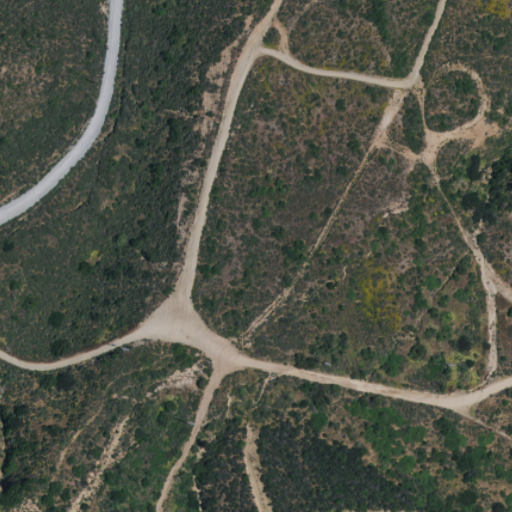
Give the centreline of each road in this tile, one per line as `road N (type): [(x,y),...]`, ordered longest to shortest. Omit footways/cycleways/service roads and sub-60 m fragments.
road 1 (track): [(437,0),(403,89),(245,43),(167,319),(121,345),(39,371),(0,349)]
road 2 (track): [(511,384),(454,404),(241,362),(167,319)]
road 3 (residential): [(0,216),(32,195),(101,113),(112,0)]
road 4 (track): [(225,355),(160,511)]
